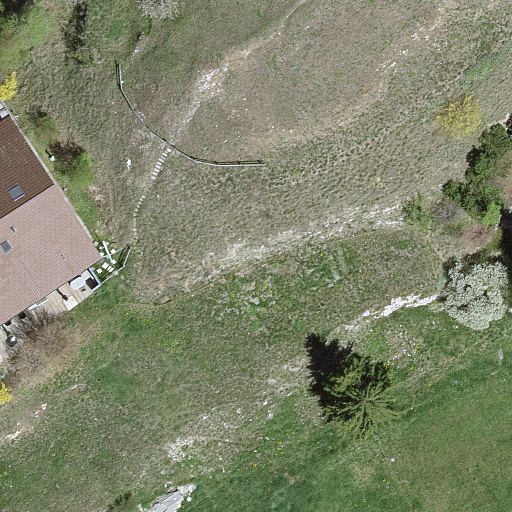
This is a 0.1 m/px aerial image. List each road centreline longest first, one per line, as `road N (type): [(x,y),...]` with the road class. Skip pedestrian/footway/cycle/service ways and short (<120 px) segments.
road 1 (track): [(0,102),(135,270),(185,114),(338,0)]
road 2 (track): [(511,352),(363,418)]
